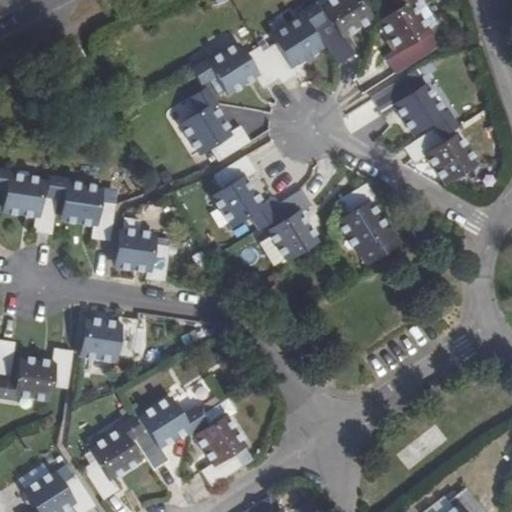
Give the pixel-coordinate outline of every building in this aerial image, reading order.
[(318,0),(312,4),(317,11),(336,0),(318,0)] [(314,26),(332,58),(349,48),(340,35),(365,19),(354,0),(336,0),(317,11),(323,21),(314,26)] [(416,2),(414,0),(392,0),(398,11),(383,21),(401,49),(386,58),(396,74),(436,48),(410,5),(416,2)] [(274,39),(278,47),(264,57),(276,77),(283,87),(299,75),(293,67),(320,49),(308,32),(314,26),(323,21),(317,11),(312,4),(295,15),(300,22),(274,39)] [(95,86),(75,47),(53,57),(72,96),(95,86)] [(205,60),(190,69),(200,86),(203,84),(216,76),(226,91),(252,74),(262,87),(276,77),(264,57),(257,47),(241,57),(236,48),(209,65),(205,60)] [(435,129),(440,138),(457,128),(445,110),(439,113),(423,89),(412,95),(402,80),(372,99),(382,114),(395,106),(412,131),(429,120),(435,129)] [(225,134),(209,109),(216,105),(207,90),(189,100),(198,115),(183,125),(200,152),(209,148),(219,162),(250,143),(240,127),(225,134)] [(440,138),(435,129),(405,148),(413,163),(427,155),(443,181),(470,166),(454,137),(444,143),(440,138)] [(256,173),(245,157),(214,177),(226,193),(218,198),(235,223),(252,214),(261,228),(279,218),(272,208),(269,202),(260,206),(245,183),(256,173)] [(34,229),(52,232),(56,199),(45,197),(46,194),(40,193),(41,183),(9,176),(10,170),(0,167),(0,187),(6,189),(3,207),(35,213),(34,229)] [(45,197),(56,199),(64,200),(62,217),(93,223),(91,239),(109,241),(114,206),(97,202),(98,193),(69,186),(70,180),(48,177),(46,194),(45,197)] [(381,232),(367,206),(374,201),(365,185),(335,203),(339,211),(343,219),(339,222),(364,264),(398,245),(388,229),(381,232)] [(303,189),(272,208),(279,218),(284,226),(277,232),(293,257),(319,240),(302,214),(314,207),(303,189)] [(153,241),(153,236),(120,231),(115,263),(146,267),(146,278),(163,281),(170,245),(153,241)] [(117,317),(116,328),(85,324),(81,351),(111,355),(113,353),(129,356),(135,319),(117,317)] [(0,379),(8,380),(14,345),(0,342),(0,379)] [(15,382),(8,380),(0,379),(0,399),(13,401),(15,395),(45,400),(47,390),(66,392),(72,357),(54,353),(51,367),(19,363),(15,382)] [(178,417),(168,401),(142,417),(149,430),(142,434),(133,439),(151,468),(169,457),(160,444),(185,427),(189,435),(206,424),(200,415),(194,406),(178,417)] [(99,459),(83,470),(102,500),(120,489),(110,475),(136,457),(127,442),(133,439),(142,434),(131,416),(116,426),(120,432),(93,449),(99,459)] [(240,445),(223,418),(197,435),(214,462),(200,470),(208,484),(240,466),(230,451),(240,445)] [(61,482),(54,475),(29,491),(38,508),(32,511),(54,511),(70,501),(78,511),(83,511),(94,506),(75,475),(61,482)] [(272,511),(265,501),(246,511),(272,511)]
